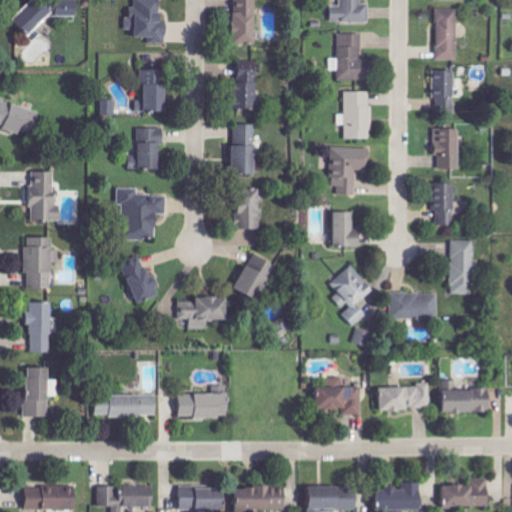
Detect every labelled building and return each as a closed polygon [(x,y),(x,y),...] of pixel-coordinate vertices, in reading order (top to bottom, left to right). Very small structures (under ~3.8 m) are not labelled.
[(50,16),(79,16),(79,0),(57,0),(50,7),(44,0),(34,0),(16,17),(33,35),(33,42),(41,34),(37,29),(50,16)] [(165,44),(165,0),(134,0),(134,17),(128,17),(127,30),(137,30),(137,37),(150,37),(150,43),(165,44)] [(236,0),(235,43),(257,44),(258,0),(236,0)] [(332,22),(370,22),(370,4),(363,4),(363,0),(341,0),(341,6),(332,6),(332,22)] [(438,60),(459,60),(458,8),(438,9),(438,60)] [(340,80),(373,81),(373,59),(362,59),(362,34),(339,34),(338,59),(331,59),(331,70),(340,70),(340,80)] [(168,112),(169,69),(142,69),(141,87),(146,87),(146,101),(137,101),(137,111),(168,112)] [(259,70),(238,70),(237,108),(258,109),(259,70)] [(456,111),(457,70),(435,70),(434,111),(456,111)] [(373,91),(346,91),(345,139),(372,139),(373,91)] [(0,125),(22,133),(23,130),(34,134),(41,112),(0,98),(0,125)] [(119,115),(118,99),(102,100),(103,116),(119,115)] [(257,174),(258,125),(235,124),(234,173),(257,174)] [(164,169),(163,128),(139,129),(140,169),(164,169)] [(440,169),(462,169),(462,129),(435,129),(436,155),(440,155),(440,169)] [(358,170),(369,170),(369,148),(332,147),(331,186),(338,186),(338,195),(357,195),(358,170)] [(32,221),(60,222),(61,190),(56,190),(56,172),(32,171),(32,221)] [(456,226),(455,183),(435,183),(435,211),(437,211),(438,226),(456,226)] [(168,196),(140,195),(140,188),(120,188),(119,205),(125,205),(125,217),(132,218),(132,239),(158,239),(158,214),(168,214),(168,196)] [(262,189),(241,189),(242,213),(237,213),(237,230),(263,229),(262,189)] [(336,212),(336,246),(363,247),(363,230),(355,230),(356,212),(336,212)] [(29,289),(54,289),(54,262),(60,262),(61,250),(55,250),(55,238),(27,237),(26,274),(29,274),(29,289)] [(475,295),(476,241),(453,241),(452,294),(475,295)] [(238,290),(262,300),(278,263),(254,253),(238,290)] [(163,294),(151,268),(147,269),(141,256),(123,265),(141,304),(163,294)] [(355,327),(369,315),(359,304),(375,291),(354,265),(331,284),(340,293),(334,298),(345,310),(343,312),(355,327)] [(440,319),(440,293),(393,293),(394,319),(440,319)] [(180,302),(180,319),(191,320),(191,330),(208,330),(208,320),(230,321),(230,297),(199,297),(199,302),(180,302)] [(53,303),(30,303),(31,353),(53,353),(53,303)] [(280,336),(292,333),(289,318),(276,321),(280,336)] [(370,347),(374,332),(358,328),(354,343),(370,347)] [(51,368),(29,368),(29,399),(25,399),(25,417),(50,417),(50,396),(59,396),(59,380),(51,380),(51,368)] [(343,415),(363,415),(362,388),(346,388),(346,378),(319,378),(319,410),(343,410),(343,415)] [(446,413),(494,412),(493,389),(462,390),(462,381),(445,381),(446,413)] [(419,387),(382,388),(383,411),(432,409),(431,383),(419,383),(419,387)] [(231,417),(231,394),(181,395),(181,418),(231,417)] [(113,395),(114,405),(97,405),(97,417),(159,416),(158,395),(113,395)] [(490,479),(472,479),(472,485),(445,486),(445,508),(491,508),(490,479)] [(423,483),(405,483),(405,489),(380,490),(380,510),(424,509),(423,483)] [(155,507),(155,487),(100,486),(100,506),(114,507),(114,511),(124,511),(124,506),(155,507)] [(323,511),(323,509),(359,510),(360,487),(311,486),(310,511),(323,511)] [(79,487),(27,487),(27,510),(79,510),(79,487)] [(181,510),(228,510),(228,488),(181,487),(181,510)] [(238,511),(288,511),(288,487),(238,488),(238,511)]
